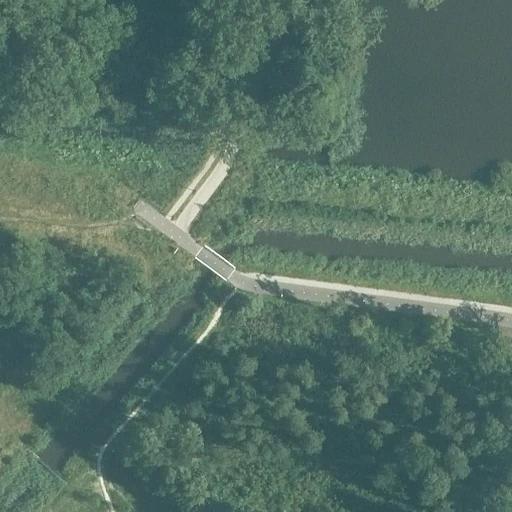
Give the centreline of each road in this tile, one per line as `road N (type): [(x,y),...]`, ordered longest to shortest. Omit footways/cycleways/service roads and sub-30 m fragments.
road 1 (track): [(57,511),(103,446),(210,338),(241,283)]
road 2 (track): [(0,221),(94,227),(143,211)]
